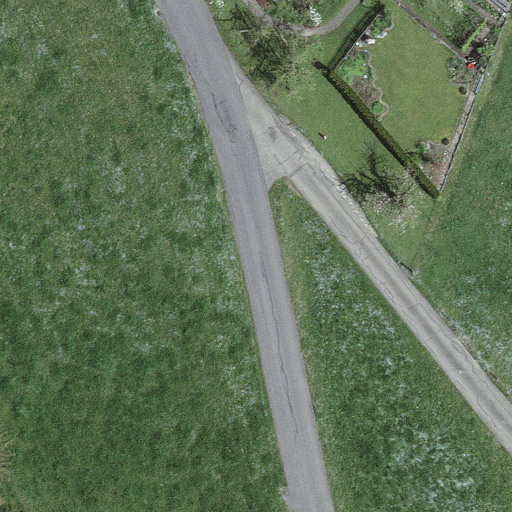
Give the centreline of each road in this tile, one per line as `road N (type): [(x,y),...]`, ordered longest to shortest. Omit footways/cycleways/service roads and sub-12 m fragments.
road 1 (unclassified): [(181,0),(239,156),(313,511)]
road 2 (track): [(511,430),(308,173),(217,81)]
